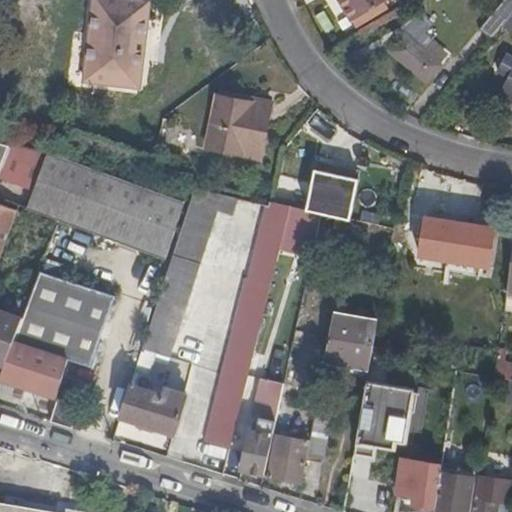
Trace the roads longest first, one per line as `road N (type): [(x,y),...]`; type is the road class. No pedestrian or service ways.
road 1 (residential): [(511,163),(427,152),(332,102),(270,26),(263,0)]
road 2 (residential): [(0,432),(251,511)]
